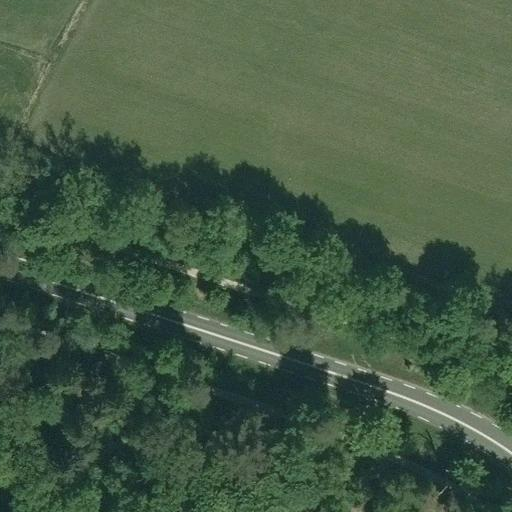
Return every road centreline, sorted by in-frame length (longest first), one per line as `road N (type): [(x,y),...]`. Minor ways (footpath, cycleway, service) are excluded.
road 1 (primary): [(511,458),(441,413),(0,266)]
road 2 (track): [(210,511),(349,442)]
